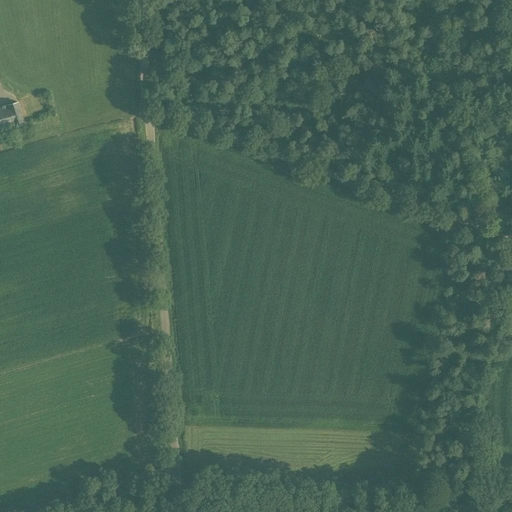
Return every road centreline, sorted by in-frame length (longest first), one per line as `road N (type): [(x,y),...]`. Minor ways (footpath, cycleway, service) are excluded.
road 1 (unclassified): [(174,511),(141,0)]
road 2 (track): [(151,110),(486,227)]
road 3 (track): [(323,509),(410,502),(481,477)]
road 4 (track): [(20,511),(175,465)]
road 5 (track): [(151,110),(0,145)]
road 6 (track): [(175,495),(259,509),(323,509)]
road 7 (track): [(454,122),(420,0)]
